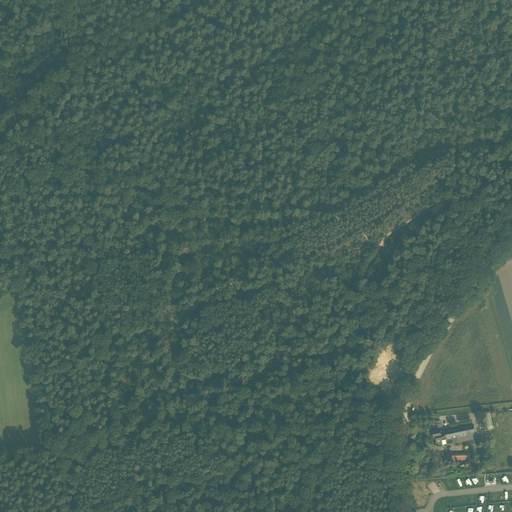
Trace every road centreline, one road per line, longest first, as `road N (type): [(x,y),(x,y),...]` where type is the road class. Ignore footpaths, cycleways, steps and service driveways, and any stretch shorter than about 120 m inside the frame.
road 1 (unclassified): [(405,511),(398,443),(421,362),(511,246)]
road 2 (track): [(249,432),(310,434),(368,411),(403,417)]
road 3 (track): [(97,441),(162,420),(249,432)]
